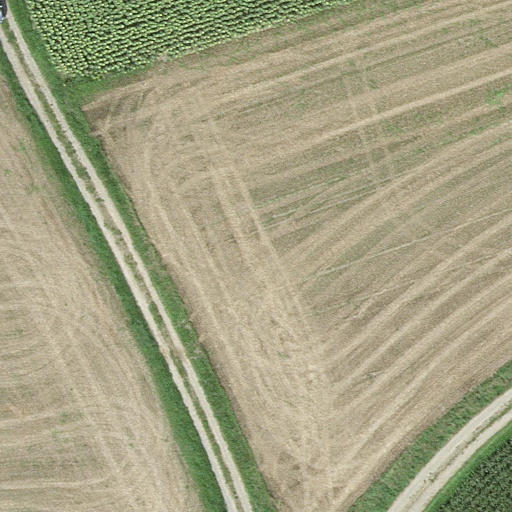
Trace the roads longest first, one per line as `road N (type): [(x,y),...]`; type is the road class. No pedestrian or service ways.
road 1 (track): [(251,511),(0,16)]
road 2 (track): [(402,511),(511,410)]
